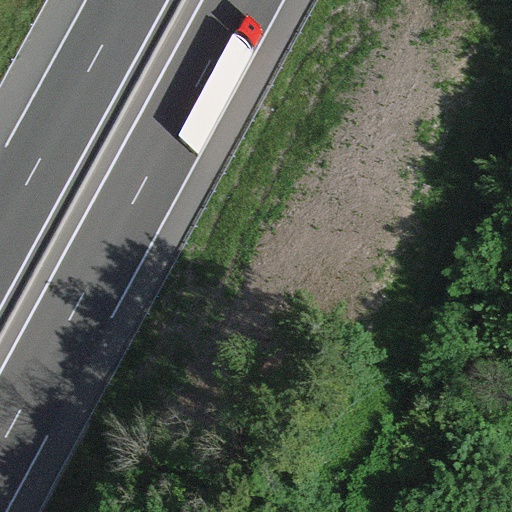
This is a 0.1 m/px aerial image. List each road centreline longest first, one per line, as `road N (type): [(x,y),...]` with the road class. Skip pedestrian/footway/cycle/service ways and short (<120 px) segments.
road 1 (motorway): [(0,459),(249,0)]
road 2 (motorway): [(124,0),(0,228)]
